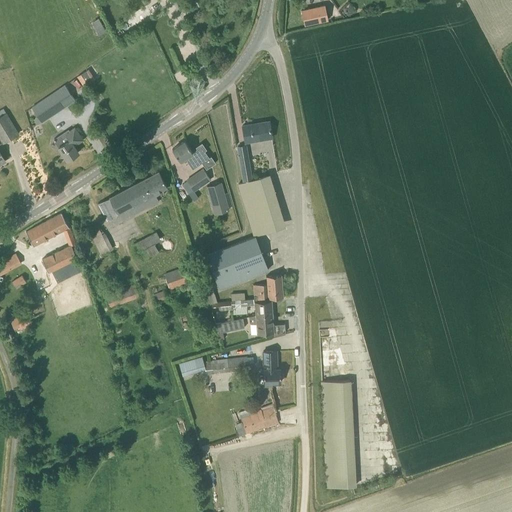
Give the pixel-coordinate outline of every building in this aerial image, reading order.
[(325,5),(301,10),(304,24),(328,19),(325,5)] [(150,8),(127,17),(131,29),(155,20),(150,8)] [(86,70),(77,76),(84,86),(93,80),(86,70)] [(41,122),(75,100),(65,85),(32,107),(41,122)] [(0,109),(0,137),(3,142),(18,134),(2,108),(0,109)] [(269,121),(266,121),(242,125),(245,142),(272,137),(269,121)] [(53,140),(58,147),(67,160),(68,159),(70,160),(73,158),(73,156),(78,152),(73,146),(82,140),(74,128),(64,135),(63,133),(54,138),(53,140)] [(197,149),(192,152),(184,141),(172,149),(180,161),(185,157),(187,160),(186,160),(193,169),(209,157),(204,151),(207,149),(202,142),(195,147),(197,149)] [(260,178),(252,180),(246,145),(238,146),(244,182),(238,184),(254,234),(268,230),(254,189),(272,184),(269,175),(260,178)] [(273,157),(266,159),(270,173),(277,171),(273,157)] [(206,182),(210,179),(203,169),(186,180),(194,190),(206,182)] [(154,193),(167,187),(158,171),(109,197),(98,203),(110,226),(158,201),(154,193)] [(229,210),(221,182),(207,186),(215,214),(229,210)] [(33,245),(69,227),(61,213),(26,231),(33,245)] [(160,240),(156,232),(134,244),(142,259),(158,251),(154,243),(160,240)] [(206,254),(219,288),(268,270),(255,236),(206,254)] [(57,282),(83,269),(71,244),(42,259),(48,272),(51,270),(57,282)] [(0,262),(0,274),(22,263),(16,253),(0,262)] [(165,274),(170,289),(196,279),(191,264),(165,274)] [(11,281),(17,290),(27,282),(21,274),(11,281)] [(254,300),(271,299),(271,298),(283,297),(281,275),(266,276),(267,283),(253,284),(254,298),(254,300)] [(104,290),(109,307),(139,298),(133,281),(104,290)] [(156,301),(168,297),(166,289),(154,292),(156,301)] [(244,292),(231,293),(232,300),(245,299),(244,292)] [(255,315),(272,313),(271,299),(254,300),(254,298),(245,299),(232,300),(232,302),(217,303),(211,303),(212,311),(213,311),(232,309),(232,306),(246,305),(255,304),(255,315)] [(27,310),(19,314),(10,318),(14,328),(31,320),(27,310)] [(274,332),(272,313),(255,315),(249,316),(249,321),(252,323),(256,323),(257,333),(274,332)] [(223,331),(234,329),(232,320),(217,323),(219,332),(223,331)] [(263,369),(264,384),(272,384),(272,382),(280,382),(280,368),(277,368),(276,350),(263,351),(264,369),(263,369)] [(206,374),(213,373),(248,370),(248,365),(252,364),(251,356),(212,360),(204,361),(206,374)] [(349,380),(321,381),(326,487),(354,486),(349,380)] [(239,413),(243,426),(236,428),(238,435),(245,432),(278,422),(272,404),(256,409),(255,407),(239,413)]
